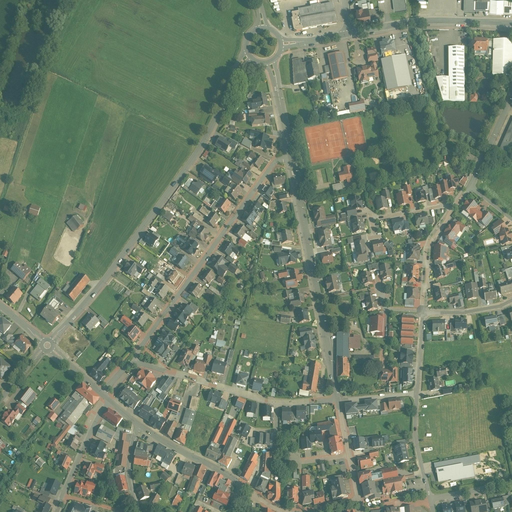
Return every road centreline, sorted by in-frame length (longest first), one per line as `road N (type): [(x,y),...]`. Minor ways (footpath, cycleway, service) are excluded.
road 1 (tertiary): [(248,53),(199,149),(47,345)]
road 2 (residential): [(135,363),(274,163),(290,159)]
road 3 (residential): [(338,399),(290,159)]
road 4 (residential): [(135,363),(276,402),(338,399)]
road 5 (tertiary): [(349,32),(423,21),(511,23)]
